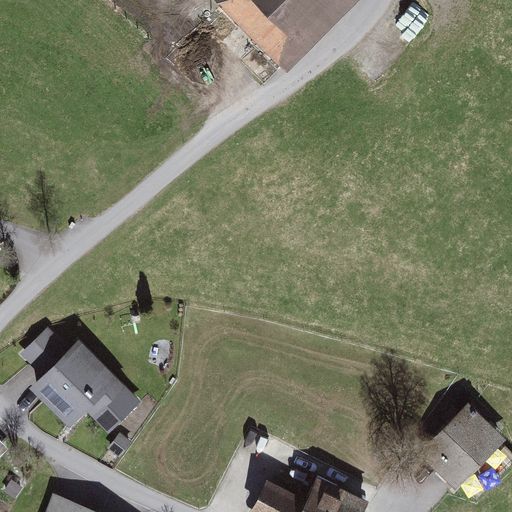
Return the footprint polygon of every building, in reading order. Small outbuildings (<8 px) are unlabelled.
[(343,0),(213,0),(276,65),(343,0)] [(141,402),(79,341),(30,390),(70,429),(87,412),(109,434),(141,402)] [(461,493),(510,445),(473,408),(424,456),(461,493)] [(365,511),(369,504),(317,480),(307,501),(275,485),(262,511),(365,511)] [(99,511),(53,494),(46,511),(99,511)]
